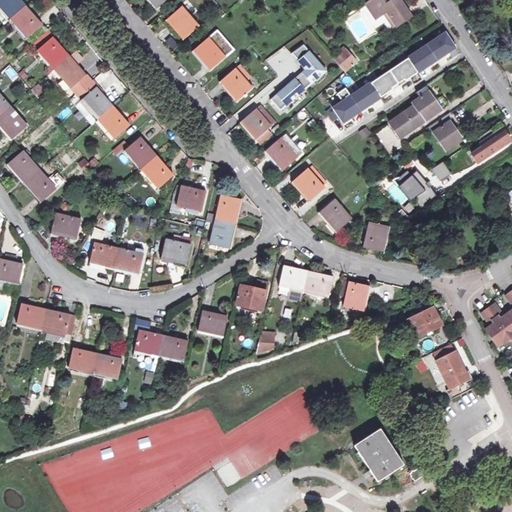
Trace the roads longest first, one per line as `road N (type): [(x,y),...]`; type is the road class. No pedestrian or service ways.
road 1 (residential): [(287,225),(190,288),(131,304),(70,290),(0,195)]
road 2 (residential): [(61,0),(198,152),(228,144)]
road 3 (residential): [(228,144),(103,0)]
road 4 (residential): [(454,293),(335,257),(287,225)]
road 5 (unclassified): [(511,419),(454,293)]
road 6 (residential): [(438,0),(511,110)]
